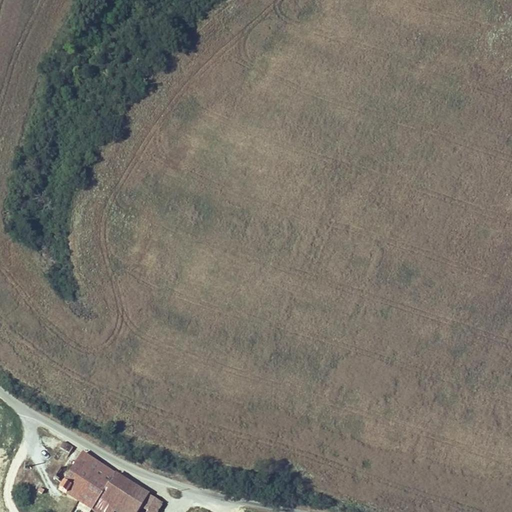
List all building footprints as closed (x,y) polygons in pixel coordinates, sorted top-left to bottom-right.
[(93,510),(115,474),(102,466),(64,442),(60,448),(69,453),(54,479),(62,485),(59,490),(67,494),(71,488),(82,494),(79,501),(93,510)] [(115,474),(93,510),(96,511),(114,511),(115,511),(131,484),(115,474)] [(39,492),(20,481),(16,490),(19,492),(20,489),(35,499),(39,492)] [(131,484),(115,511),(116,511),(138,511),(150,496),(131,484)] [(71,488),(67,494),(79,501),(82,494),(71,488)] [(150,496),(138,511),(156,511),(162,504),(150,496)]
